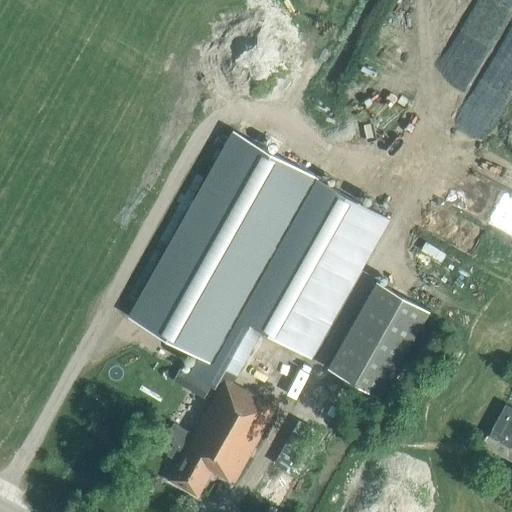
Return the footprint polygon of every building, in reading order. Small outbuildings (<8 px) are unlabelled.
[(198,355),(188,373),(217,389),(192,434),(173,423),(164,438),(172,443),(166,455),(178,462),(169,479),(195,494),(209,469),(233,482),(275,407),(231,382),(260,330),(309,358),(388,219),(302,170),(234,132),(130,317),(198,355)] [(380,399),(428,312),(374,282),(326,368),(380,399)] [(511,407),(503,403),(481,446),(511,462),(511,407)] [(295,475),(319,432),(298,420),(274,463),(295,475)] [(281,505),(294,481),(274,470),(261,495),(281,505)]
